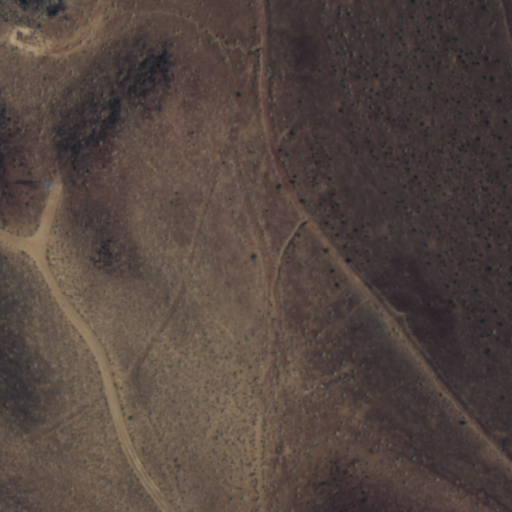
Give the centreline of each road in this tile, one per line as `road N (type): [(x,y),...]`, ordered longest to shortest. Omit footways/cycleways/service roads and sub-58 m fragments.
road 1 (track): [(35,248),(102,361),(125,446),(169,511)]
road 2 (track): [(260,0),(270,146),(301,210)]
